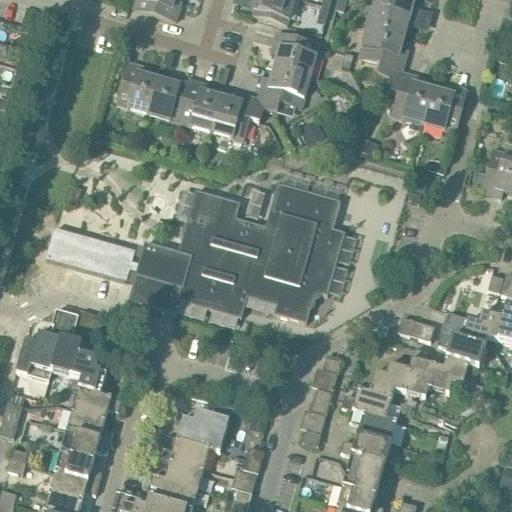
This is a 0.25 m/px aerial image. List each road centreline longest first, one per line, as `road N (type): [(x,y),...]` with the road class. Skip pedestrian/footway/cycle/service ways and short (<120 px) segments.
road 1 (residential): [(437,220),(414,302),(303,360),(294,400)]
road 2 (residential): [(166,366),(141,318),(61,298),(23,326),(0,320)]
road 3 (residential): [(166,366),(156,398),(134,412),(106,511)]
road 4 (residential): [(484,70),(437,220)]
road 5 (residential): [(71,13),(203,54)]
road 6 (residential): [(294,400),(166,366)]
